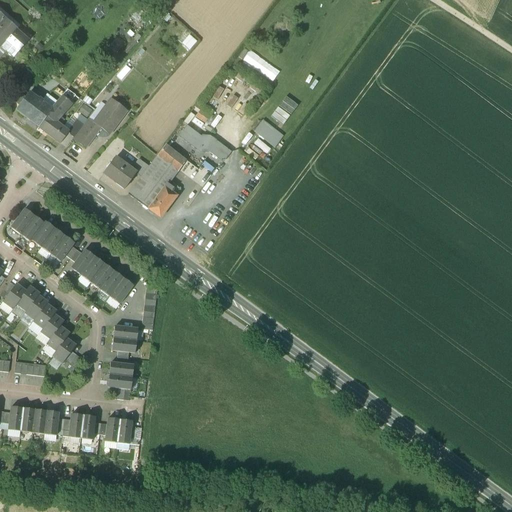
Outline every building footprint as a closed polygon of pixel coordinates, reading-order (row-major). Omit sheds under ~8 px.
[(4,21),(0,25),(0,47),(0,48),(16,31),(4,21)] [(27,42),(16,31),(0,48),(5,53),(12,59),(27,42)] [(274,82),(281,71),(249,51),(242,61),(245,63),(243,68),(250,73),(253,69),(274,82)] [(57,104),(52,109),(59,115),(75,97),(68,92),(57,104)] [(57,104),(47,96),(42,102),(39,99),(37,101),(28,94),(24,99),(22,97),(17,104),(19,106),(16,111),(25,118),(22,120),(35,130),(37,127),(38,127),(45,117),(52,123),(52,122),(59,115),(52,109),(57,104)] [(110,101),(94,123),(89,119),(83,127),(95,136),(100,129),(109,135),(126,113),(110,101)] [(211,111),(198,102),(194,108),(187,118),(201,127),(211,111)] [(82,103),(78,112),(87,117),(92,109),(82,103)] [(52,123),(45,117),(38,127),(60,144),(67,134),(68,134),(67,133),(52,122),(52,123)] [(76,121),(67,133),(68,134),(67,134),(72,138),(72,139),(73,140),(83,126),(76,121)] [(283,137),(262,121),(254,132),(275,148),(283,137)] [(186,126),(178,137),(191,147),(199,136),(186,126)] [(83,127),(73,140),(85,149),(95,136),(83,127)] [(140,178),(127,195),(147,210),(166,185),(167,186),(185,162),(182,160),(164,146),(148,168),(140,178)] [(131,171),(114,159),(103,175),(124,190),(135,174),(136,174),(131,171)] [(148,168),(138,160),(131,171),(136,174),(135,174),(140,178),(148,168)] [(211,182),(205,178),(200,185),(206,190),(211,182)] [(166,185),(147,210),(160,219),(176,197),(170,193),(173,190),(167,186),(166,185)] [(24,210),(10,228),(20,235),(33,217),(24,210)] [(33,217),(20,235),(30,243),(31,241),(43,225),(33,217)] [(43,225),(31,241),(41,248),(54,230),(44,223),(43,225)] [(54,230),(41,248),(50,255),(63,237),(54,230)] [(63,237),(50,255),(60,262),(64,256),(71,247),(73,244),(63,237)] [(76,251),(71,247),(64,256),(70,260),(76,251)] [(76,251),(70,260),(75,264),(81,255),(76,251)] [(75,264),(71,269),(80,276),(94,258),(84,251),(81,255),(75,264)] [(94,258),(80,276),(90,284),(103,266),(94,258)] [(103,266),(90,284),(100,291),(113,273),(103,266)] [(113,273),(100,291),(109,298),(122,280),(113,273)] [(122,280),(109,298),(119,305),(132,287),(122,280)] [(9,283),(3,292),(7,296),(14,287),(9,283)] [(7,296),(2,304),(12,311),(15,306),(26,292),(16,285),(14,287),(7,296)] [(26,292),(15,306),(25,313),(38,296),(39,295),(29,288),(26,292)] [(25,313),(24,315),(33,322),(46,305),(47,303),(38,296),(25,313)] [(33,322),(32,324),(42,331),(53,315),(56,312),(46,305),(33,322)] [(42,331),(40,334),(49,341),(59,327),(63,323),(53,315),(42,331)] [(49,341),(46,346),(55,353),(65,339),(69,334),(59,327),(49,341)] [(137,330),(114,327),(113,339),(136,342),(137,330)] [(55,353),(52,358),(62,365),(64,362),(71,353),(75,347),(65,339),(55,353)] [(136,342),(113,339),(111,352),(117,352),(128,354),(134,354),(136,342)] [(71,353),(64,362),(69,365),(76,356),(71,353)] [(76,356),(69,365),(74,369),(80,360),(76,356)] [(116,364),(110,364),(108,376),(131,379),(133,366),(127,366),(116,364)] [(131,379),(108,376),(107,388),(112,389),(118,390),(124,390),(130,391),(131,379)] [(22,410),(10,408),(9,414),(8,425),(7,431),(19,433),(22,410)] [(34,411),(22,410),(19,433),(31,434),(34,411)] [(46,413),(34,411),(31,434),(43,436),(46,413)] [(58,414),(46,413),(43,436),(56,437),(56,431),(58,420),(58,414)] [(82,417),(70,416),(69,421),(68,432),(67,438),(80,440),(82,417)] [(95,418),(82,417),(80,440),(92,441),(93,435),(94,424),(95,418)] [(119,421),(107,420),(105,437),(104,443),(116,444),(119,421)] [(131,423),(119,421),(116,444),(128,446),(129,440),(130,428),(131,423)]
